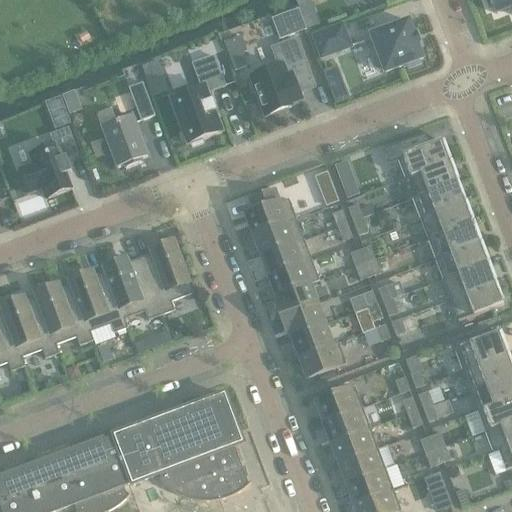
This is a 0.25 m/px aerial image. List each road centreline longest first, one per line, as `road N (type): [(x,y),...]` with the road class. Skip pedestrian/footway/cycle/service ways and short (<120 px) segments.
road 1 (residential): [(456,86),(189,185)]
road 2 (residential): [(0,438),(249,345)]
road 3 (residential): [(189,185),(0,257)]
road 4 (residential): [(249,345),(311,511)]
road 5 (residential): [(189,185),(249,345)]
road 6 (residential): [(456,86),(511,226)]
